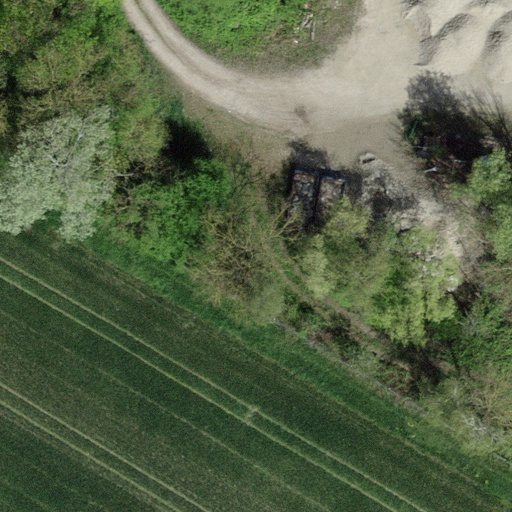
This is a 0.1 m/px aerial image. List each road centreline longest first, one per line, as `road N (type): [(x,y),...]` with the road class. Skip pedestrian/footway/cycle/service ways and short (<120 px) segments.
road 1 (track): [(224,84),(293,257),(404,359),(511,387)]
road 2 (track): [(136,0),(195,67),(267,99),(359,99),(511,71)]
